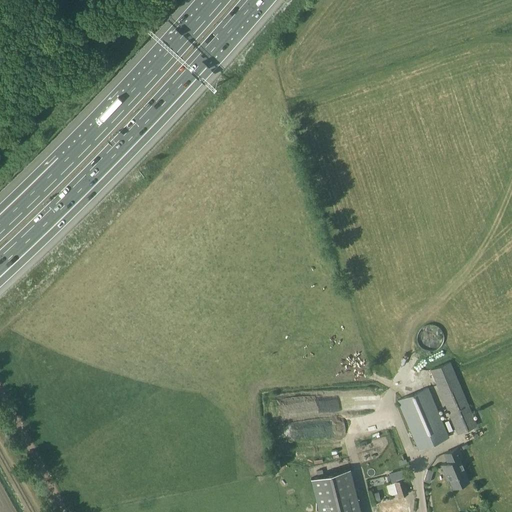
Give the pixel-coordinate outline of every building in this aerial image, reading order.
[(431,370),(451,418),(457,433),(477,425),(450,362),(431,370)] [(398,400),(417,446),(419,449),(448,437),(427,387),(398,400)] [(440,465),(445,474),(448,473),(453,487),(469,480),(459,457),(462,456),(458,447),(444,453),(448,462),(440,465)] [(482,454),(470,459),(479,480),(491,475),(482,454)] [(318,511),(360,511),(349,468),(310,477),(312,485),(318,511)] [(402,469),(389,473),(392,482),(394,481),(404,478),(405,478),(402,469)] [(404,478),(394,481),(398,495),(408,493),(408,492),(404,478)] [(404,497),(379,504),(381,511),(408,511),(407,509),(409,507),(406,499),(404,498),(404,497)]
